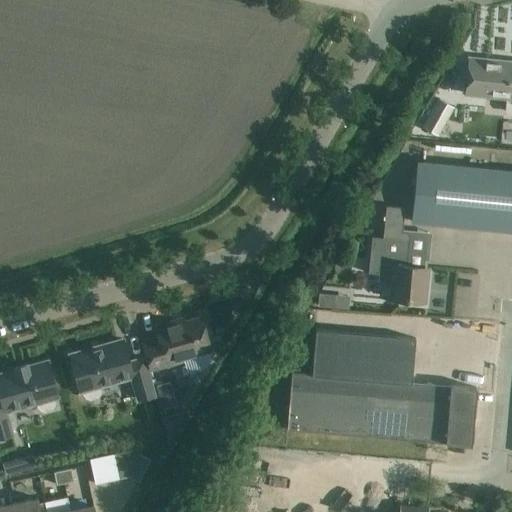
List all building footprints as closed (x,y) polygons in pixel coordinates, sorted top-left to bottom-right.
[(511,62),(485,59),(469,58),(466,94),(507,98),(506,110),(509,114),(511,114),(511,62)] [(439,136),(455,107),(439,99),(423,127),(439,136)] [(511,231),(511,169),(417,160),(411,221),(511,231)] [(372,236),(368,271),(380,272),(379,281),(392,282),(390,298),(390,299),(425,302),(427,280),(424,280),(425,267),(422,267),(422,262),(425,262),(428,234),(406,232),(403,232),(405,208),(386,206),(384,234),(383,237),(372,236)] [(321,296),(320,307),(332,308),(332,296),(321,296)] [(318,308),(317,321),(345,322),(346,310),(318,308)] [(158,338),(143,342),(151,370),(184,361),(188,373),(205,368),(210,360),(207,351),(211,350),(201,317),(174,325),(173,321),(155,327),(158,338)] [(415,338),(316,330),(312,374),(292,372),(287,430),(472,445),(476,388),(412,382),(415,338)] [(123,340),(118,341),(70,355),(80,391),(83,390),(84,394),(86,397),(90,399),(98,397),(100,393),(100,389),(99,386),(132,377),(138,400),(156,395),(146,358),(129,363),(123,340)] [(47,361),(0,374),(0,395),(1,398),(0,398),(0,437),(12,435),(6,412),(38,403),(39,406),(41,409),(45,412),(53,410),(55,405),(55,402),(54,398),(57,397),(47,361)] [(169,439),(182,417),(164,421),(169,439)] [(154,431),(143,434),(146,446),(158,443),(154,431)] [(129,477),(134,450),(114,455),(119,479),(129,477)] [(138,482),(151,460),(134,450),(129,477),(138,482)] [(119,479),(114,455),(102,457),(107,482),(119,479)] [(107,482),(102,457),(90,460),(95,484),(107,482)] [(73,481),(71,469),(62,471),(65,483),(73,481)] [(65,483),(62,471),(54,473),(57,485),(65,483)] [(70,511),(71,510),(68,497),(45,502),(46,511),(70,511)] [(40,511),(38,499),(15,503),(17,511),(40,511)] [(17,511),(15,503),(0,506),(0,511),(17,511)]
